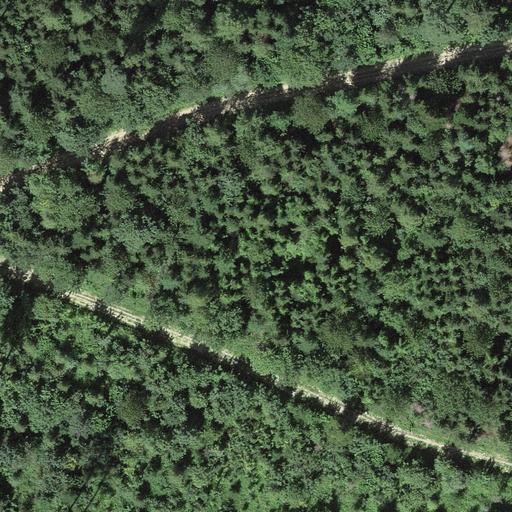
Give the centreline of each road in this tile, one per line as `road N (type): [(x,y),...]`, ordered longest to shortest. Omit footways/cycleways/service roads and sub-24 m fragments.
road 1 (track): [(0,269),(363,419),(511,469)]
road 2 (track): [(0,181),(188,114),(511,45)]
